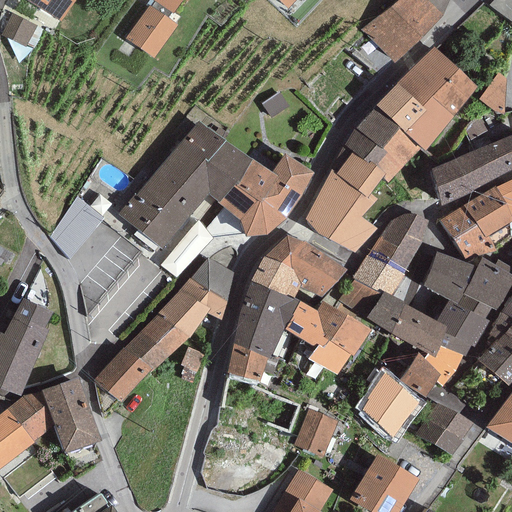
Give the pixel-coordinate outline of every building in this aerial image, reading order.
[(74,0),(26,0),(60,22),(74,0)] [(151,0),(173,14),(181,0),(151,0)] [(277,0),(288,10),(296,0),(277,0)] [(442,16),(425,0),(397,0),(361,30),(394,63),(442,16)] [(425,0),(442,16),(449,0),(425,0)] [(177,25),(149,5),(125,39),(153,58),(177,25)] [(36,26),(11,14),(0,35),(25,47),(36,26)] [(455,116),(477,87),(434,47),(397,83),(422,107),(432,97),(455,116)] [(506,79),(498,73),(478,100),(503,115),(506,79)] [(376,106),(405,132),(426,112),(422,107),(397,83),(376,106)] [(272,118),(288,107),(277,93),(262,104),(272,118)] [(425,151),(455,116),(432,97),(422,107),(426,112),(405,132),(422,148),(425,151)] [(388,183),(420,150),(422,148),(405,132),(376,106),(355,130),(344,147),(352,152),(368,164),(370,161),(385,175),(383,178),(388,183)] [(480,118),(463,128),(470,142),(487,131),(480,118)] [(134,195),(118,214),(161,249),(209,195),(219,203),(253,161),(198,121),(136,196),(134,195)] [(511,135),(430,170),(441,206),(511,170),(511,135)] [(368,198),(370,195),(383,178),(385,175),(370,161),(368,164),(352,152),(344,147),(331,170),(368,198)] [(302,197),(314,174),(286,154),(271,173),(253,161),(219,203),(240,222),(246,237),(267,235),(286,219),(302,197)] [(331,170),(305,220),(317,233),(355,253),(377,228),(362,217),(377,200),(370,195),(368,198),(331,170)] [(511,180),(496,188),(495,186),(464,206),(486,238),(489,237),(494,248),(511,237),(511,238),(511,180)] [(50,238),(70,261),(104,220),(76,198),(50,238)] [(496,252),(494,248),(489,237),(486,238),(464,206),(439,220),(464,258),(475,254),(478,256),(496,252)] [(390,221),(367,256),(403,274),(422,242),(428,221),(414,214),(403,216),(390,221)] [(160,266),(176,278),(212,239),(198,221),(160,266)] [(320,298),(347,270),(305,241),(287,236),(264,257),(293,270),(301,284),(299,288),(320,298)] [(496,311),(511,284),(511,276),(509,275),(511,268),(497,260),(494,266),(481,258),(477,268),(436,252),(422,286),(450,300),(484,319),(491,309),(496,311)] [(392,297),(403,274),(367,256),(351,278),(354,280),(381,295),(383,292),(392,297)] [(293,270),(264,257),(250,281),(286,297),(287,295),(294,299),(299,288),(301,284),(293,270)] [(224,322),(238,274),(209,259),(157,314),(189,338),(207,314),(224,322)] [(338,300),(366,318),(381,295),(354,280),(338,300)] [(241,311),(233,344),(267,358),(270,360),(271,357),(284,330),(299,301),(294,299),(287,295),(286,297),(250,281),(241,311)] [(381,295),(366,318),(390,334),(427,354),(435,358),(439,346),(441,347),(447,328),(435,322),(392,297),(383,292),(381,295)] [(511,295),(500,314),(511,319),(511,324),(511,327),(511,295)] [(52,312),(23,298),(3,334),(0,332),(0,388),(20,396),(48,330),(44,328),(52,312)] [(490,322),(484,319),(450,300),(435,322),(447,328),(441,347),(462,356),(464,357),(471,346),(475,348),(490,322)] [(307,360),(337,376),(350,355),(353,356),(370,330),(321,302),(316,311),(299,301),(284,330),(315,348),(307,360)] [(93,382),(121,403),(152,369),(189,338),(157,314),(123,348),(93,382)] [(511,355),(511,327),(511,324),(511,319),(500,314),(488,336),(495,342),(511,355)] [(511,355),(495,342),(477,360),(507,386),(511,380),(511,355)] [(233,344),(227,373),(260,382),(263,371),(267,358),(233,344)] [(462,356),(441,347),(439,346),(435,358),(427,354),(424,359),(440,375),(436,382),(442,387),(455,371),(462,356)] [(399,381),(425,398),(426,396),(436,382),(440,375),(424,359),(417,353),(399,381)] [(283,362),(271,357),(270,360),(267,358),(263,371),(278,378),(283,362)] [(392,438),(417,403),(384,373),(366,399),(369,400),(362,410),(392,438)] [(64,455),(101,441),(78,379),(42,390),(64,455)] [(436,403),(458,415),(467,403),(442,387),(436,382),(426,396),(436,403)] [(511,393),(485,428),(511,444),(511,393)] [(23,396),(0,414),(0,468),(34,443),(33,441),(45,432),(44,407),(31,395),(23,396)] [(458,415),(436,403),(415,435),(451,456),(473,424),(458,415)] [(337,422),(308,409),(293,446),(322,458),(337,422)] [(258,438),(214,426),(206,457),(250,468),(258,438)] [(398,511),(419,480),(377,455),(349,500),(369,511),(398,511)] [(322,511),(321,511),(335,490),(299,469),(284,492),(298,499),(289,511),(322,511)] [(289,511),(298,499),(284,492),(271,511),(289,511)] [(115,511),(111,505),(110,507),(100,493),(72,511),(115,511)]
